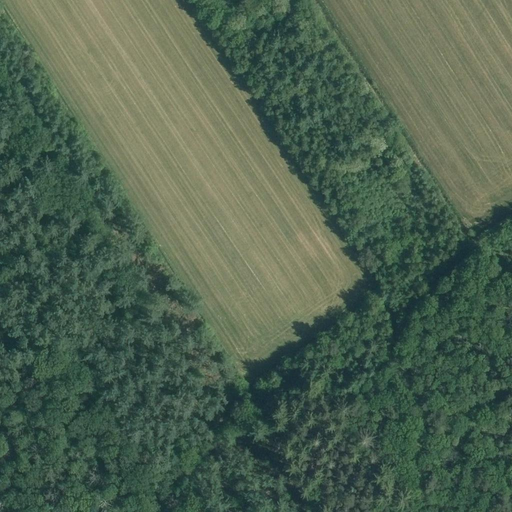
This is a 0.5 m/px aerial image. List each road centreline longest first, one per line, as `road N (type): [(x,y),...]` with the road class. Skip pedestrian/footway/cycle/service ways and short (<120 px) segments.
road 1 (track): [(373,292),(395,315),(396,353),(500,511)]
road 2 (track): [(396,353),(314,420),(285,459)]
road 3 (track): [(395,315),(511,230)]
